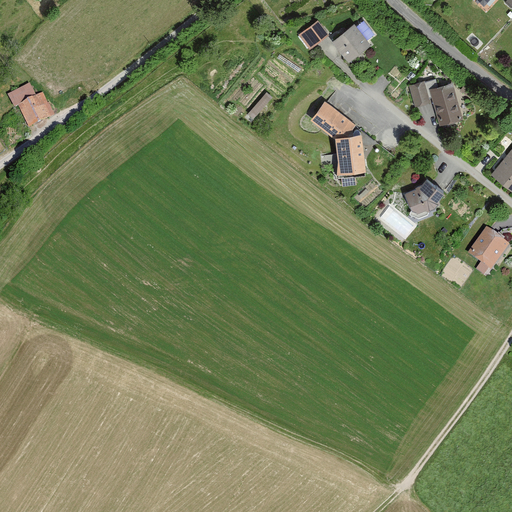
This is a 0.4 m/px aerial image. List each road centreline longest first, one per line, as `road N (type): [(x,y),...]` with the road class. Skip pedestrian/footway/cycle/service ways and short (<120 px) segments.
road 1 (residential): [(0,164),(216,0)]
road 2 (track): [(368,511),(445,434),(511,326)]
road 3 (residential): [(511,202),(372,90)]
road 4 (residential): [(511,94),(400,0)]
